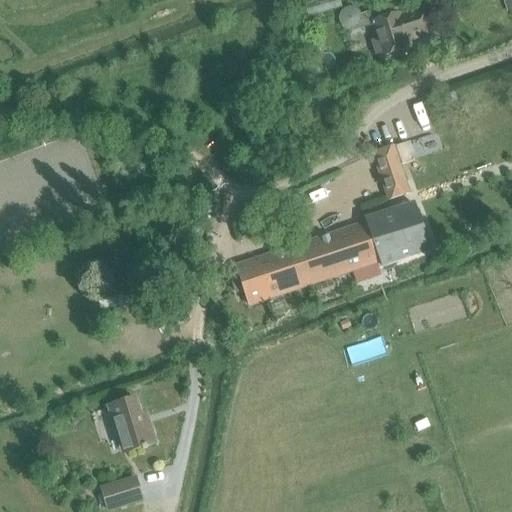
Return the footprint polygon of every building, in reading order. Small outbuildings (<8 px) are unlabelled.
[(339,0),(324,0),(304,6),(308,18),(342,8),(339,0)] [(419,11),(401,16),(400,13),(371,23),(376,40),(373,43),(377,54),(381,55),(382,57),(411,48),(409,41),(427,35),(419,11)] [(454,94),(444,97),(447,105),(457,102),(454,94)] [(390,200),(411,192),(396,149),(374,156),(390,200)] [(288,208),(284,196),(272,200),(276,212),(288,208)] [(254,216),(274,209),(271,198),(251,205),(254,216)] [(380,268),(432,251),(414,205),(366,221),(367,223),(237,266),(251,306),(378,263),(380,268)] [(147,446),(157,443),(151,425),(145,427),(136,398),(110,406),(119,436),(123,435),(129,452),(143,447),(143,449),(148,448),(147,446)] [(106,511),(117,511),(143,504),(135,478),(99,489),(106,511)]
